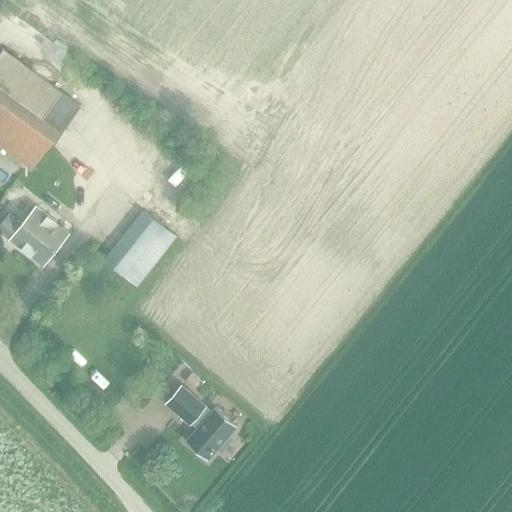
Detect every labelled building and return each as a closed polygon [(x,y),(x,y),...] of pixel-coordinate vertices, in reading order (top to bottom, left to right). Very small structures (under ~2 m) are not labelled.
[(0,52),(0,145),(34,170),(82,104),(4,47),(0,52)] [(53,182),(49,191),(70,202),(74,192),(53,182)] [(0,228),(45,264),(71,232),(37,205),(24,221),(10,210),(0,223),(0,228)] [(102,256),(126,275),(164,227),(140,208),(102,256)] [(212,411),(181,384),(165,403),(190,424),(193,421),(198,426),(186,440),(207,459),(218,448),(221,451),(232,438),(228,435),(237,425),(216,406),(212,411)]
